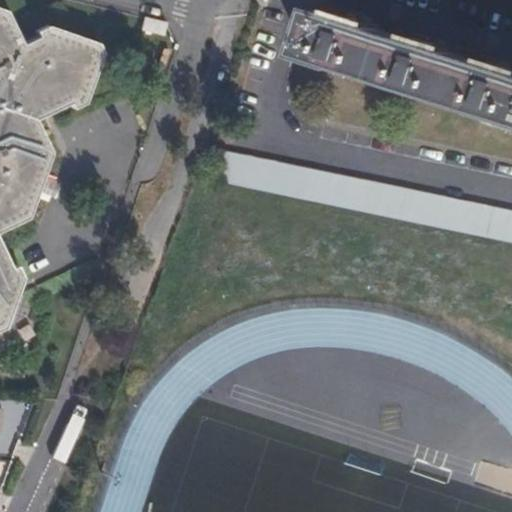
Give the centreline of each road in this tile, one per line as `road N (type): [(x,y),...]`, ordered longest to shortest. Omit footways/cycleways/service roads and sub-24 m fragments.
road 1 (unknown): [(181,6),(133,143),(106,186),(54,231)]
road 2 (residential): [(164,198),(222,16)]
road 3 (residential): [(22,511),(75,397)]
